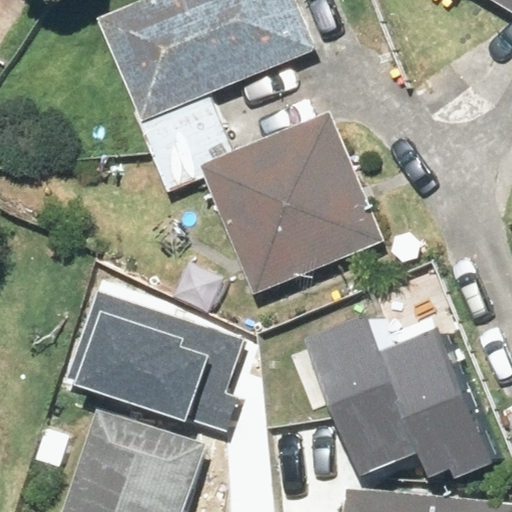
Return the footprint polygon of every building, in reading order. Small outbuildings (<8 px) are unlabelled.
[(318,0),(153,0),(120,13),(163,119),(338,49),(318,0)] [(351,108),(222,161),(277,294),(406,241),(351,108)] [(99,297),(70,382),(234,439),(248,401),(225,393),(241,346),(99,297)] [(327,335),(375,471),(438,449),(449,480),(510,458),(463,325),(403,346),(391,313),(327,335)] [(188,511),(206,449),(97,419),(70,511),(188,511)] [(511,511),(511,498),(365,485),(362,511),(511,511)]
